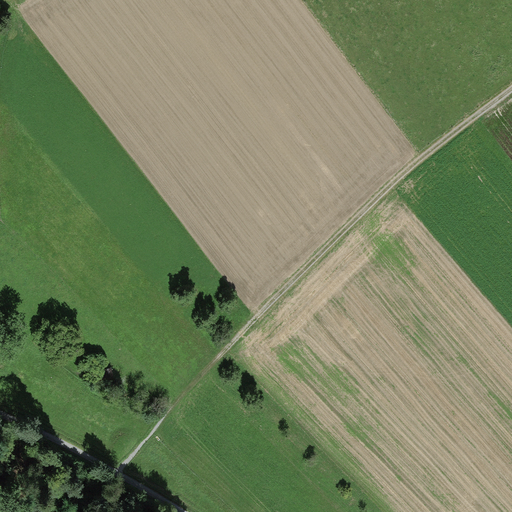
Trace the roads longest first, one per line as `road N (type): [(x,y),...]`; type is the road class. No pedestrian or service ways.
road 1 (track): [(117,473),(168,407),(423,152),(511,88)]
road 2 (track): [(182,511),(0,412)]
